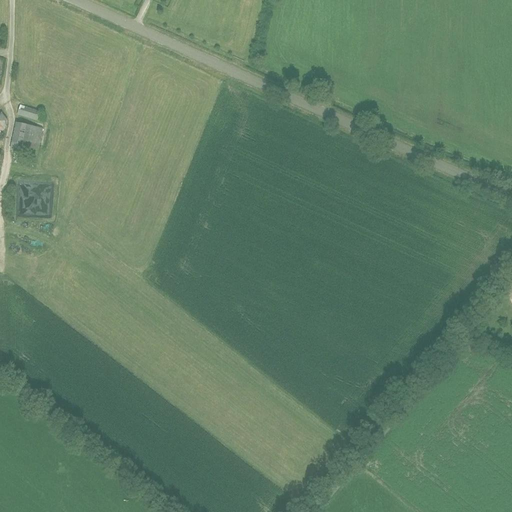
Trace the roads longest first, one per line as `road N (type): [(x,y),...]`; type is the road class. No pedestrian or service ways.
road 1 (unclassified): [(511,197),(84,0)]
road 2 (unclassified): [(309,511),(511,280)]
